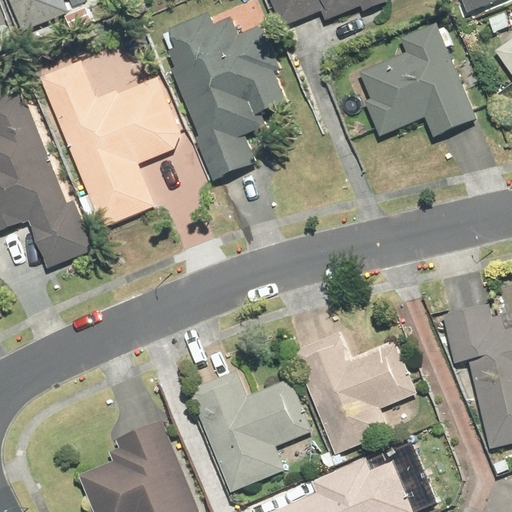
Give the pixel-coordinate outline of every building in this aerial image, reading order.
[(14,0),(25,27),(71,9),(67,0),(14,0)] [(274,0),(283,22),(324,5),(328,15),(363,1),(365,7),(382,0),(274,0)] [(466,0),(471,9),(491,0),(466,0)] [(167,47),(218,177),(261,161),(249,130),(272,121),(267,109),(292,99),(279,67),(284,65),(266,21),(241,31),(234,14),(217,21),(213,10),(173,25),(180,42),(167,47)] [(439,19),(402,35),(409,50),(365,70),(376,93),(367,98),(382,132),(429,111),(439,132),(482,113),(439,19)] [(511,37),(499,46),(511,64),(511,37)] [(83,55),(42,73),(107,221),(158,201),(141,160),(178,144),(184,127),(160,73),(122,90),(119,84),(100,93),(83,55)] [(26,86),(0,95),(0,229),(32,218),(49,264),(96,247),(77,196),(68,199),(26,86)] [(475,364),(494,449),(511,444),(511,332),(499,335),(493,309),(446,319),(457,368),(475,364)] [(348,329),(297,351),(342,459),(394,437),(382,411),(422,394),(400,342),(360,358),(348,329)] [(243,367),(189,389),(234,497),(288,475),(278,452),(315,437),(291,381),(255,396),(243,367)] [(202,511),(165,423),(108,447),(114,461),(75,477),(89,511),(202,511)] [(316,500),(286,511),(414,511),(396,467),(376,475),(371,464),(312,489),(316,500)]
